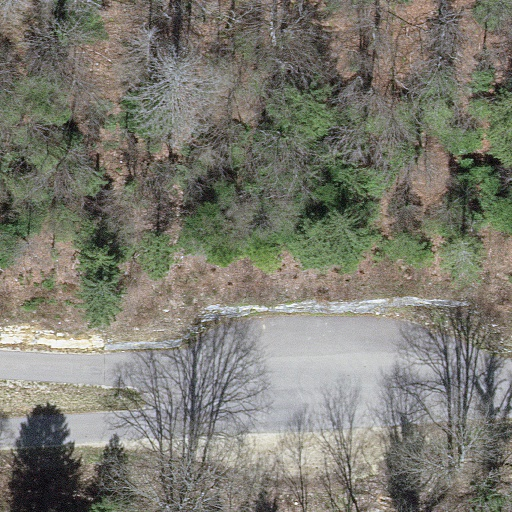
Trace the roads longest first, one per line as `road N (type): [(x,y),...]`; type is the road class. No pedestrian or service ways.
road 1 (unclassified): [(0,432),(158,419),(349,386)]
road 2 (unclassified): [(349,386),(0,362)]
road 3 (unclassified): [(511,389),(349,386)]
